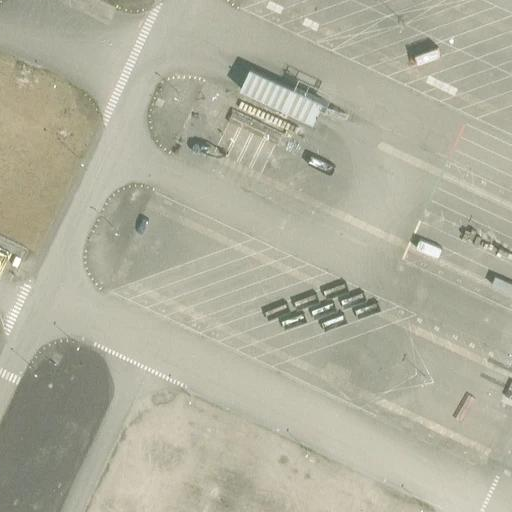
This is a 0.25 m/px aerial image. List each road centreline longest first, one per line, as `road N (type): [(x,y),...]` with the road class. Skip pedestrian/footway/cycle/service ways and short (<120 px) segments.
road 1 (unknown): [(399,134),(270,404)]
road 2 (unknown): [(59,511),(133,340)]
